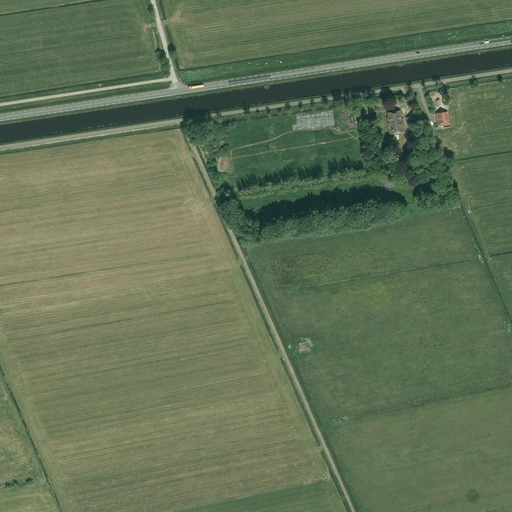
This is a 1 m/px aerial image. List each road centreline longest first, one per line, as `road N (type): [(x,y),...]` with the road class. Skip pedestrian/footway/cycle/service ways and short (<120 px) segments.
road 1 (unclassified): [(0,147),(511,70)]
road 2 (track): [(185,119),(352,511)]
road 3 (primary): [(511,40),(176,91)]
road 4 (primary): [(176,91),(0,117)]
